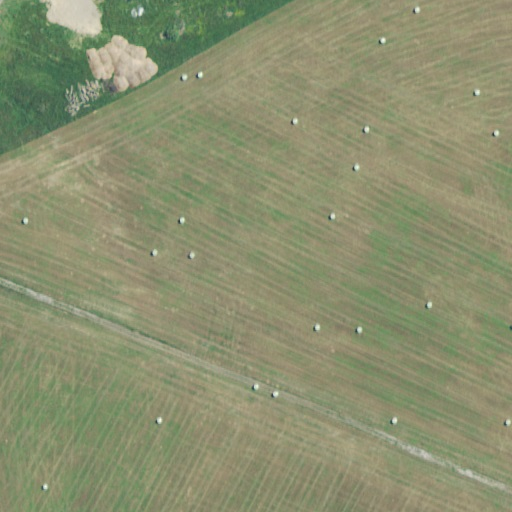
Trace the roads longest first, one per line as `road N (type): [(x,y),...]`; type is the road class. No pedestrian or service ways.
road 1 (track): [(511,495),(0,278)]
road 2 (primary): [(229,0),(0,129)]
